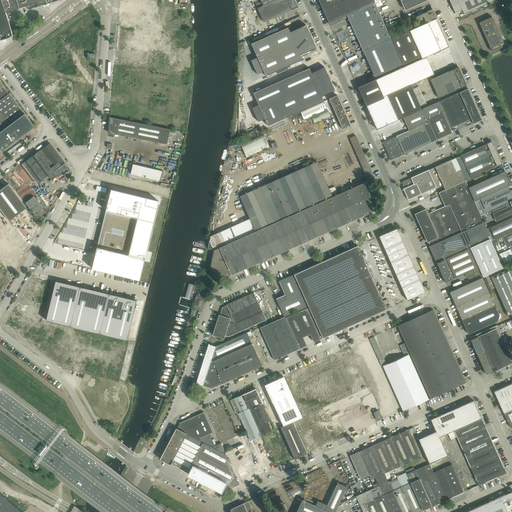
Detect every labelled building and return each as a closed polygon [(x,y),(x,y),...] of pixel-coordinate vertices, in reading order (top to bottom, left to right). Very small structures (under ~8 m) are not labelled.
[(0,0),(0,39),(10,36),(11,36),(12,35),(12,34),(12,33),(12,32),(6,13),(46,0),(47,1),(47,2),(48,2),(49,2),(50,2),(57,0),(0,0)] [(119,0),(116,65),(160,68),(160,64),(164,64),(165,59),(165,55),(163,55),(163,52),(168,52),(169,31),(159,30),(161,0),(119,0)] [(275,0),(263,6),(258,8),(264,22),(296,8),(297,7),(298,7),(297,7),(294,0),(275,0)] [(374,2),(374,0),(373,0),(318,0),(329,23),(347,15),(375,78),(403,66),(404,67),(422,59),(409,31),(391,39),(374,2)] [(400,0),(405,11),(428,0),(400,0)] [(450,0),(449,0),(455,13),(462,10),(464,14),(493,2),(492,1),(493,0),(450,0)] [(421,25),(425,24),(436,18),(432,9),(417,16),(421,25)] [(492,17),(479,23),(492,52),(505,46),(492,17)] [(257,57),(251,60),(257,74),(264,72),(266,76),(302,60),(300,55),(316,48),(313,41),(311,36),(308,30),(306,25),(290,32),(288,27),(251,44),(257,57)] [(454,58),(443,30),(435,33),(447,61),(454,58)] [(175,45),(175,48),(182,48),(183,37),(176,37),(173,37),(172,45),(175,45)] [(404,67),(376,79),(384,97),(388,95),(411,85),(430,76),(434,74),(429,64),(426,57),(422,59),(404,67)] [(431,79),(435,89),(462,76),(458,67),(431,79)] [(287,117),(329,99),(337,95),(331,81),(323,84),(322,81),(316,84),(309,68),(254,93),(268,125),(287,117)] [(462,76),(435,89),(439,98),(467,85),(462,76)] [(366,106),(378,101),(384,98),(384,97),(376,79),(358,87),(366,106)] [(0,80),(0,148),(2,151),(35,127),(10,93),(9,94),(3,86),(4,86),(0,80)] [(422,108),(412,86),(388,96),(397,114),(399,119),(422,108)] [(418,90),(421,100),(424,99),(420,86),(413,88),(414,91),(418,90)] [(447,130),(471,119),(473,124),(476,122),(478,121),(478,122),(482,120),(482,119),(481,119),(469,92),(468,89),(422,109),(404,117),(410,130),(382,142),(391,161),(432,142),(449,135),(447,130)] [(351,126),(337,95),(329,99),(343,130),(351,126)] [(388,96),(366,106),(377,130),(398,120),(388,96)] [(324,102),(300,112),(304,119),(327,109),(324,102)] [(311,116),(314,124),(330,117),(327,109),(311,116)] [(109,133),(111,133),(111,134),(112,135),(113,135),(114,135),(115,134),(138,139),(141,123),(120,119),(110,117),(109,133)] [(167,144),(170,129),(141,123),(138,139),(167,144)] [(241,144),(247,157),(270,147),(264,134),(241,144)] [(350,138),(369,181),(374,178),(355,136),(350,138)] [(501,164),(492,142),(461,155),(461,156),(455,158),(460,169),(465,181),(466,182),(486,174),(485,171),(501,164)] [(36,154),(55,178),(57,176),(65,169),(68,168),(50,144),(38,152),(36,154)] [(55,178),(36,154),(22,165),(37,185),(48,176),(52,180),(55,178)] [(451,160),(435,167),(445,190),(465,181),(460,169),(456,171),(451,160)] [(317,162),(240,196),(250,219),(255,230),(332,195),(317,162)] [(131,174),(160,181),(162,171),(133,164),(131,174)] [(436,187),(428,170),(401,182),(403,186),(404,185),(406,188),(403,189),(408,200),(436,187)] [(511,190),(510,191),(508,186),(511,185),(505,171),(468,188),(481,215),(491,210),(511,200),(511,190)] [(426,209),(416,213),(414,214),(427,242),(428,242),(430,246),(484,222),(481,215),(468,188),(466,182),(465,181),(445,190),(443,191),(449,204),(428,214),(426,209)] [(256,231),(220,248),(232,275),(373,212),(367,182),(297,213),(256,231)] [(0,190),(0,208),(9,221),(27,208),(16,194),(9,184),(0,190)] [(92,268),(92,269),(140,280),(145,259),(143,258),(144,253),(146,254),(156,213),(155,213),(157,204),(158,201),(111,190),(110,195),(109,198),(96,253),(95,255),(93,265),(92,268)] [(34,196),(25,203),(32,211),(38,219),(40,217),(41,218),(48,213),(45,210),(44,211),(34,196)] [(511,200),(491,210),(496,221),(511,214),(511,200)] [(502,237),(511,232),(511,217),(487,229),(490,235),(489,236),(491,242),(492,241),(502,237)] [(210,236),(208,249),(214,250),(220,248),(256,231),(255,230),(250,219),(210,236)] [(503,268),(491,242),(489,236),(490,235),(487,229),(484,222),(430,246),(429,246),(445,283),(465,274),(470,283),(503,268)] [(390,231),(379,236),(379,237),(407,300),(423,293),(425,292),(425,291),(424,288),(423,288),(398,230),(397,228),(395,229),(394,229),(390,231)] [(511,243),(511,232),(502,237),(506,246),(511,243)] [(294,274),(323,338),(386,309),(358,246),(294,274)] [(214,250),(209,270),(210,270),(224,274),(231,275),(232,275),(220,248),(214,250)] [(511,254),(510,249),(499,254),(503,265),(511,261),(511,254)] [(511,313),(511,267),(491,277),(492,279),(508,315),(511,313)] [(276,299),(284,317),(307,307),(293,275),(289,277),(279,281),(285,295),(276,299)] [(483,277),(491,294),(493,294),(491,290),(495,288),(489,275),(483,277)] [(499,316),(495,305),(482,277),(450,292),(468,334),(497,321),(499,316)] [(56,281),(46,320),(71,326),(71,327),(127,340),(137,300),(76,286),(56,281)] [(197,295),(190,317),(193,318),(196,309),(201,311),(205,298),(200,297),(202,291),(199,290),(197,296),(197,295)] [(225,335),(228,336),(266,320),(255,292),(227,303),(226,306),(223,307),(221,314),(219,315),(213,335),(224,338),(225,335)] [(296,313),(307,336),(310,334),(314,342),(321,339),(307,308),(296,313)] [(466,383),(448,342),(433,310),(398,326),(430,399),(431,398),(438,395),(439,395),(445,392),(446,391),(448,391),(458,386),(457,386),(465,382),(465,383),(466,383)] [(307,336),(296,313),(285,318),(299,349),(307,345),(303,337),(307,336)] [(260,328),(274,360),(298,349),(284,317),(260,328)] [(497,325),(470,337),(470,338),(471,340),(486,374),(511,363),(511,362),(511,358),(508,348),(497,325)] [(213,361),(252,344),(248,337),(252,335),(250,331),(216,347),(210,345),(197,383),(212,388),(223,383),(213,361)] [(213,361),(223,383),(261,366),(252,344),(213,361)] [(387,353),(390,362),(401,357),(398,348),(387,353)] [(397,398),(403,411),(428,399),(408,355),(383,366),(397,398)] [(361,373),(351,376),(357,395),(367,392),(361,373)] [(284,376),(265,385),(273,403),(283,426),(302,417),(284,376)] [(511,383),(494,392),(504,413),(511,409),(511,383)] [(258,389),(232,398),(246,435),(241,436),(250,461),(237,466),(243,481),(270,471),(267,463),(263,464),(257,448),(265,445),(258,424),(269,420),(258,389)] [(436,431),(418,439),(429,464),(447,455),(443,446),(439,437),(445,435),(445,434),(454,431),(481,418),(477,407),(473,400),(431,419),(430,419),(436,431)] [(381,412),(384,419),(402,411),(400,404),(381,412)] [(324,409),(303,418),(317,449),(338,440),(324,410),(324,409)] [(160,459),(170,465),(171,464),(187,472),(203,442),(225,454),(225,452),(221,444),(215,446),(210,434),(213,432),(208,423),(204,413),(195,417),(192,418),(191,418),(180,423),(180,425),(177,428),(176,428),(167,445),(164,450),(160,459)] [(280,427),(292,454),(295,459),(317,449),(303,418),(280,427)] [(482,418),(454,431),(478,485),(506,473),(506,472),(482,418)] [(390,438),(402,465),(412,461),(415,460),(421,457),(409,429),(390,438)] [(390,438),(381,442),(393,469),(402,465),(390,438)] [(187,472),(187,473),(188,474),(192,475),(194,476),(220,490),(222,491),(223,492),(228,489),(235,486),(239,484),(225,454),(203,442),(187,472)] [(372,446),(388,482),(397,478),(393,469),(381,442),(372,446)] [(363,450),(358,452),(369,475),(371,480),(375,478),(377,483),(373,485),(375,488),(379,486),(388,482),(372,446),(363,450)] [(350,455),(360,479),(369,475),(358,452),(350,455)] [(446,500),(433,472),(429,464),(415,470),(432,506),(446,500)] [(433,472),(446,500),(448,499),(464,492),(452,464),(448,466),(433,472)] [(406,474),(423,510),(432,506),(415,470),(406,474)] [(397,478),(412,511),(418,511),(423,510),(406,474),(397,478)] [(412,511),(397,478),(388,482),(401,511),(412,511)] [(295,511),(335,511),(347,487),(338,482),(327,505),(318,501),(316,506),(301,499),(295,511)] [(401,511),(388,482),(379,486),(390,511),(401,511)] [(390,511),(379,486),(375,488),(356,496),(363,511),(390,511)] [(511,491),(469,510),(465,511),(507,511),(503,503),(511,498),(511,491)] [(0,511),(23,511),(0,492),(0,511)] [(253,511),(251,511),(252,509),(248,501),(230,509),(230,511),(253,511)]
